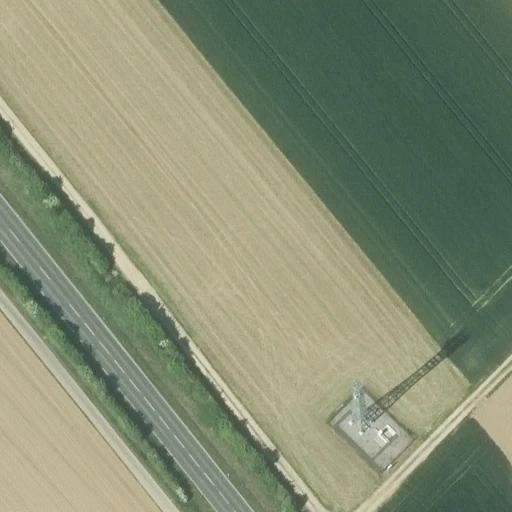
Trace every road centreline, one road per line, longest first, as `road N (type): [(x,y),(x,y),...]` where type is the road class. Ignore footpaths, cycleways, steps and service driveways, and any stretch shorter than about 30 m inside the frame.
road 1 (track): [(314,511),(0,107)]
road 2 (secondary): [(234,511),(0,218)]
road 3 (track): [(0,299),(169,511)]
road 4 (track): [(364,511),(511,361)]
